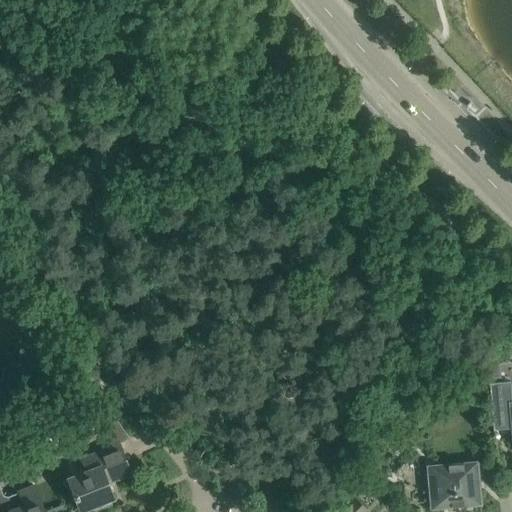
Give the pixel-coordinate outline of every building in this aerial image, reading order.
[(511,402),(511,403),(510,382),(489,383),(492,423),(511,421),(511,402)] [(94,420),(113,446),(82,458),(87,472),(68,480),(81,511),(113,498),(107,482),(113,479),(114,480),(130,474),(118,444),(129,438),(112,414),(94,420)] [(432,508),(479,504),(476,462),(428,467),(428,468),(434,467),(437,507),(432,507),(432,508)] [(44,511),(34,487),(18,493),(7,496),(3,495),(0,487),(0,511),(44,511)] [(364,511),(366,510),(354,499),(341,511),(364,511)]
